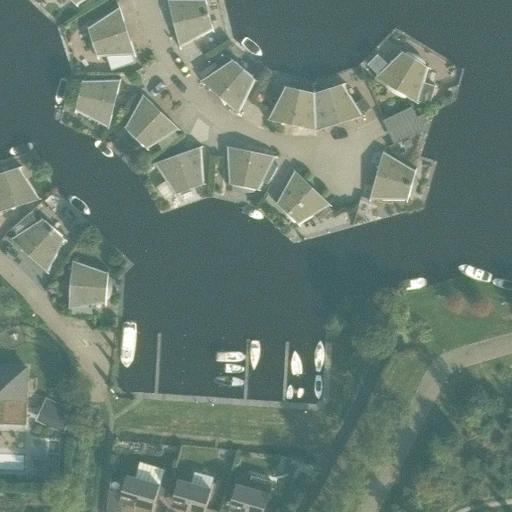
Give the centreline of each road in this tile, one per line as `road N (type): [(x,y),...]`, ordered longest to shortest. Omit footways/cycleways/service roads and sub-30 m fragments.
road 1 (residential): [(338,160),(221,118),(175,71),(142,0)]
road 2 (unclassified): [(367,511),(440,368),(511,343)]
road 3 (residential): [(90,355),(0,263)]
